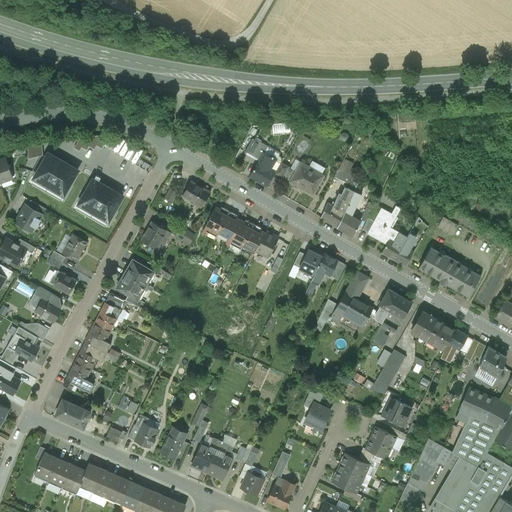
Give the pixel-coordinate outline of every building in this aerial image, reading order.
[(273,133),(288,132),(288,122),(272,123),(273,133)] [(253,156),(260,143),(254,139),(247,153),(253,156)] [(263,152),(267,147),(260,143),(253,156),(259,160),(263,152)] [(249,177),(266,187),(274,173),(275,173),(282,163),(280,162),(281,160),(280,157),(278,156),(279,154),(267,147),(263,152),(259,160),(249,177)] [(80,168),(47,149),(30,178),(64,197),(80,168)] [(5,158),(0,160),(0,182),(12,178),(5,158)] [(290,182),(313,194),(324,175),(301,162),(296,171),(290,182)] [(282,177),(288,167),(282,163),(275,173),(282,177)] [(348,188),(354,191),(362,176),(341,166),(335,177),(349,184),(348,188)] [(290,182),(296,171),(288,167),(282,177),(290,182)] [(126,194),(91,175),(72,208),(107,228),(126,194)] [(211,192),(191,180),(182,196),(194,203),(194,204),(200,208),(202,207),(211,192)] [(337,227),(354,191),(348,188),(345,186),(341,194),(339,192),(333,206),(328,202),(321,217),(337,227)] [(172,202),(176,192),(168,188),(164,198),(172,202)] [(344,231),(351,216),(362,194),(354,191),(337,227),(344,231)] [(46,209),(30,200),(27,205),(42,214),(41,214),(43,215),(46,209)] [(361,218),(367,221),(368,218),(374,204),(369,202),(361,218)] [(27,205),(26,204),(15,222),(31,232),(34,226),(35,227),(40,220),(39,219),(41,214),(42,214),(27,205)] [(217,236),(229,211),(224,208),(222,210),(215,207),(202,233),(204,235),(206,230),(217,236)] [(382,253),(395,260),(403,247),(402,246),(407,237),(391,228),(397,218),(395,215),(381,208),(374,221),(368,232),(367,234),(387,244),(382,253)] [(226,247),(240,220),(234,217),(236,214),(229,211),(217,236),(227,241),(225,246),(226,247)] [(351,216),(344,231),(353,236),(360,221),(351,216)] [(453,235),(458,225),(448,219),(443,217),(438,227),(453,235)] [(363,229),(368,232),(374,221),(368,218),(367,221),(363,229)] [(182,226),(189,228),(191,221),(184,219),(182,226)] [(241,248),(254,224),(248,221),(247,223),(240,220),(226,247),(228,248),(231,243),(241,248)] [(171,232),(151,221),(146,231),(145,230),(141,237),(142,237),(141,240),(160,251),(171,232)] [(255,250),(265,233),(258,229),(260,227),(254,224),(241,248),(251,254),(249,258),(251,259),(255,250)] [(174,236),(189,244),(195,233),(180,225),(174,236)] [(266,231),(265,233),(255,250),(269,257),(279,238),(266,231)] [(89,241),(74,232),(62,252),(77,261),(89,241)] [(395,260),(406,266),(413,253),(408,250),(416,237),(410,233),(407,237),(402,246),(403,247),(395,260)] [(17,243),(6,237),(0,247),(0,257),(17,267),(27,250),(27,249),(17,243)] [(35,247),(20,238),(17,243),(27,249),(27,250),(32,253),(35,247)] [(469,297),(480,276),(466,268),(467,267),(445,255),(444,256),(430,247),(418,268),(441,281),(440,283),(445,285),(446,284),(469,297)] [(323,255),(308,248),(305,254),(299,267),(299,269),(313,276),(323,255)] [(65,257),(54,251),(51,256),(62,263),(65,257)] [(299,267),(305,254),(299,252),(293,265),(299,267)] [(325,252),(323,255),(313,276),(311,281),(317,283),(319,284),(324,273),(330,277),(331,276),(338,260),(325,252)] [(62,263),(51,256),(48,262),(59,269),(62,263)] [(276,256),(271,270),(277,272),(282,258),(276,256)] [(133,259),(125,273),(145,285),(153,272),(154,271),(145,266),(133,259)] [(345,264),(338,260),(331,276),(337,279),(345,264)] [(161,269),(148,261),(145,266),(154,271),(153,272),(158,275),(161,269)] [(13,271),(0,263),(0,273),(5,277),(5,278),(8,280),(13,271)] [(294,278),(299,269),(299,267),(293,265),(288,275),(294,278)] [(215,282),(219,272),(214,269),(209,279),(215,282)] [(76,282),(61,273),(61,274),(58,272),(55,277),(53,277),(49,284),(69,295),(76,282)] [(368,278),(358,272),(346,293),(345,293),(331,316),(339,321),(343,314),(363,326),(373,308),(354,298),(357,294),(358,295),(368,278)] [(125,273),(117,287),(129,294),(137,299),(138,299),(145,285),(125,273)] [(317,283),(311,281),(305,293),(311,296),(317,283)] [(56,305),(60,298),(39,286),(30,302),(38,307),(36,311),(54,321),(62,308),(56,305)] [(110,293),(105,302),(114,306),(122,309),(123,310),(128,301),(125,300),(110,293)] [(137,299),(129,294),(125,300),(128,301),(139,307),(142,301),(138,299),(137,299)] [(411,302),(398,295),(385,318),(398,326),(411,302)] [(511,303),(505,300),(495,318),(511,327),(511,303)] [(105,302),(95,322),(111,330),(122,309),(114,306),(105,302)] [(455,330),(422,311),(411,331),(445,349),(449,342),(455,330)] [(111,330),(95,322),(90,333),(98,337),(94,346),(107,352),(111,343),(106,341),(111,330)] [(39,323),(33,334),(37,337),(43,340),(49,329),(39,323)] [(33,334),(19,326),(7,347),(18,353),(31,361),(40,347),(33,343),(37,337),(33,334)] [(456,329),(455,330),(449,342),(453,345),(460,348),(468,335),(456,329)] [(90,333),(85,341),(94,346),(98,337),(90,333)] [(486,346),(474,339),(465,357),(472,362),(475,356),(479,358),(486,346)] [(85,341),(81,350),(90,354),(94,346),(85,341)] [(446,360),(453,345),(449,342),(445,349),(441,357),(446,360)] [(81,350),(76,361),(92,369),(97,358),(103,361),(107,352),(94,346),(90,354),(81,350)] [(18,353),(7,347),(0,358),(12,365),(18,353)] [(506,358),(488,347),(479,366),(481,367),(476,374),(492,383),(496,376),(498,376),(506,358)] [(404,354),(392,348),(391,352),(383,348),(376,362),(382,366),(370,388),(383,395),(404,354)] [(92,369),(76,361),(66,381),(74,385),(74,384),(90,392),(93,386),(93,383),(86,379),(92,369)] [(20,382),(4,373),(2,378),(0,376),(0,387),(13,394),(20,382)] [(367,379),(363,384),(369,388),(372,383),(367,379)] [(74,385),(66,381),(63,385),(71,389),(74,385)] [(443,446),(436,461),(454,471),(429,511),(430,511),(489,511),(499,496),(511,474),(511,466),(487,452),(494,438),(511,408),(494,398),(494,399),(469,388),(456,417),(459,419),(457,424),(464,427),(453,452),(443,446)] [(314,403),(318,405),(323,394),(311,389),(306,399),(314,403)] [(123,397),(119,405),(134,413),(138,405),(123,397)] [(412,408),(391,398),(382,416),(403,426),(412,408)] [(91,412),(63,399),(55,416),(83,428),(91,412)] [(201,403),(191,423),(198,427),(202,420),(208,406),(201,403)] [(321,430),(330,411),(318,405),(314,403),(305,422),(321,430)] [(9,409),(0,404),(0,427),(1,428),(5,420),(4,419),(9,409)] [(511,408),(494,438),(511,448),(511,408)] [(140,414),(135,425),(140,428),(143,422),(146,424),(148,418),(140,414)] [(146,424),(143,422),(140,428),(135,440),(150,447),(151,444),(152,445),(155,438),(154,438),(158,429),(151,426),(154,421),(148,418),(146,424)] [(209,423),(202,420),(198,427),(193,439),(199,442),(209,423)] [(106,438),(122,442),(125,430),(109,427),(106,438)] [(187,433),(173,427),(161,452),(175,459),(187,433)] [(388,432),(376,427),(371,438),(391,447),(396,436),(388,432)] [(388,432),(396,436),(404,440),(407,435),(391,427),(388,432)] [(200,467),(208,471),(221,442),(219,440),(218,439),(218,440),(213,438),(209,446),(201,442),(191,466),(199,470),(200,467)] [(391,447),(371,438),(366,449),(374,453),(386,458),(391,447)] [(221,442),(208,471),(215,474),(214,476),(223,480),(233,457),(230,455),(233,447),(222,442),(223,441),(222,440),(221,442)] [(293,446),(287,443),(283,452),(289,454),(293,446)] [(41,460),(44,452),(46,449),(40,446),(36,457),(41,460)] [(251,446),(250,450),(239,446),(235,458),(252,464),(257,448),(251,446)] [(360,453),(371,458),(374,453),(366,449),(363,448),(360,453)] [(282,451),(272,474),(278,477),(280,478),(290,455),(289,454),(283,452),(282,451)] [(48,481),(58,459),(44,452),(41,460),(34,475),(48,481)] [(358,459),(346,453),(344,457),(342,456),(339,462),(341,463),(365,474),(369,464),(358,459)] [(358,459),(369,464),(371,458),(360,453),(358,459)] [(62,487),(72,465),(58,459),(48,481),(62,487)] [(94,490),(103,469),(89,463),(86,471),(79,486),(88,490),(89,488),(94,490)] [(365,474),(341,463),(337,473),(360,484),(365,474)] [(79,486),(86,471),(72,465),(62,487),(76,493),(79,486)] [(107,498),(117,475),(103,469),(94,490),(98,492),(97,494),(107,498)] [(264,479),(248,472),(241,488),(256,495),(264,479)] [(360,484),(337,473),(335,472),(332,478),(334,479),(332,482),(346,489),(356,493),(360,484)] [(121,502),(130,481),(117,475),(107,498),(116,502),(117,500),(121,502)] [(280,478),(278,477),(267,501),(285,509),(296,485),(280,478)] [(134,510),(144,487),(130,481),(121,502),(126,504),(125,506),(134,510)] [(144,511),(149,511),(158,493),(144,487),(134,510),(138,511),(144,511)] [(356,493),(346,489),(343,494),(358,501),(361,495),(356,493)] [(166,511),(172,499),(158,493),(149,511),(166,511)] [(511,511),(511,503),(499,496),(489,511),(511,511)] [(182,511),(186,506),(172,499),(166,511),(182,511)] [(332,511),(335,507),(324,502),(319,511),(332,511)]
